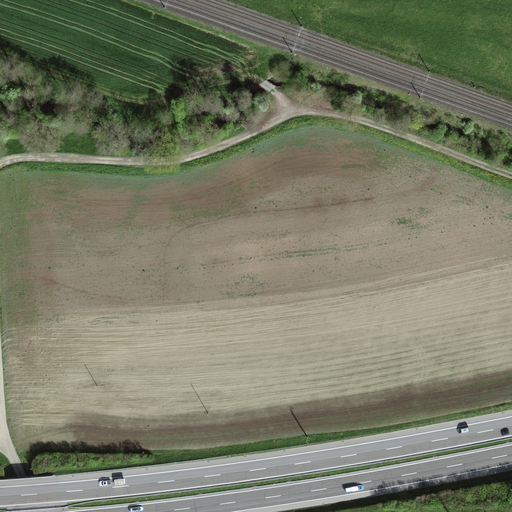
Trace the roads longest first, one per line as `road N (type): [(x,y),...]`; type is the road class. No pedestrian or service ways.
road 1 (track): [(0,169),(40,160),(200,159),(325,112),(511,175)]
road 2 (motorway): [(511,426),(257,469),(0,496)]
road 3 (motorway): [(156,511),(511,454)]
road 4 (track): [(0,54),(145,101),(248,78),(325,112)]
road 5 (track): [(42,511),(11,429),(0,276)]
